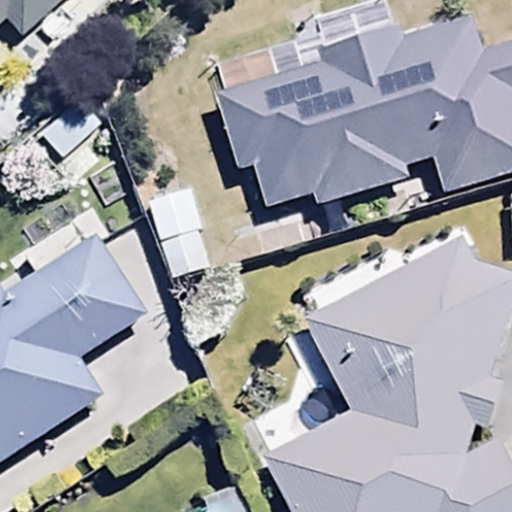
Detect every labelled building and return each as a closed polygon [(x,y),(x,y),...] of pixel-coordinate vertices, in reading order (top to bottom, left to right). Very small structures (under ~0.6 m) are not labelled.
[(0,0),(0,32),(3,30),(17,45),(66,0),(0,0)] [(313,55),(317,69),(208,99),(230,179),(251,173),(262,213),(306,201),(309,211),(401,185),(398,175),(429,166),(437,198),(511,178),(511,47),(479,57),(469,20),(392,41),(390,34),(313,55)] [(56,166),(98,129),(75,103),(32,140),(56,166)] [(192,237),(149,250),(164,298),(207,284),(192,237)] [(0,468),(102,405),(75,361),(141,320),(95,245),(0,303),(0,468)] [(502,382),(488,379),(511,292),(511,281),(467,269),(457,246),(298,320),(342,416),(257,455),(284,511),(511,511),(511,480),(494,444),(467,457),(474,431),(487,435),(502,382)] [(208,385),(182,343),(129,376),(154,418),(208,385)]
